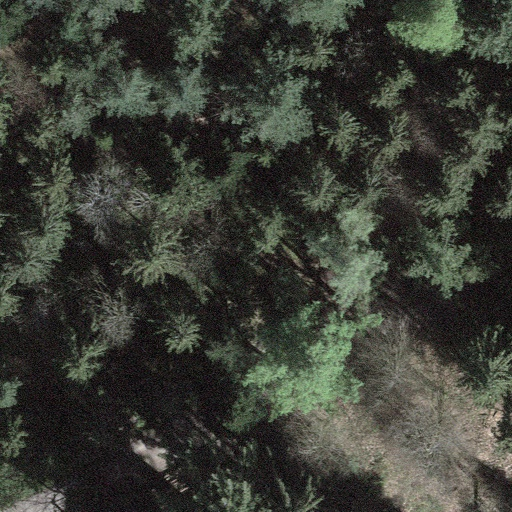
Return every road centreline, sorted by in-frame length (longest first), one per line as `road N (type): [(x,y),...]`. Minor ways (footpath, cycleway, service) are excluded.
road 1 (track): [(78,511),(511,271)]
road 2 (track): [(363,353),(472,511)]
